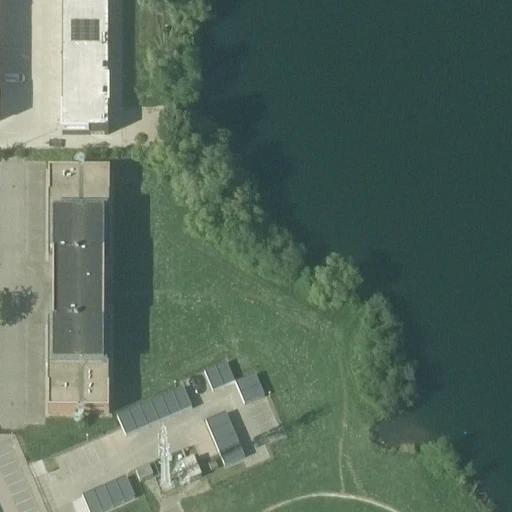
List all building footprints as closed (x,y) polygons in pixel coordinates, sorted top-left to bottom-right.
[(61,0),(62,136),(108,136),(107,0),(61,0)] [(47,263),(52,263),(103,264),(108,264),(108,174),(47,174),(47,263)] [(103,325),(103,264),(52,263),(52,324),(47,324),(47,414),(108,414),(108,325),(103,325)] [(226,363),(214,368),(223,389),(234,384),(226,363)] [(212,393),(223,389),(214,368),(203,373),(212,393)] [(255,375),(234,384),(239,395),(260,386),(255,375)] [(264,398),(260,386),(239,395),(244,406),(264,398)] [(172,393),(181,414),(192,409),(183,389),(172,393)] [(161,398),(169,419),(181,414),(172,393),(161,398)] [(150,403),(158,423),(169,419),(161,398),(150,403)] [(138,408),(147,428),(158,423),(150,403),(138,408)] [(138,408),(127,413),(136,433),(147,428),(138,408)] [(125,438),(136,433),(127,413),(116,417),(125,438)] [(204,422),(209,434),(229,425),(225,414),(204,422)] [(229,425),(209,434),(214,445),(234,436),(229,425)] [(234,436),(214,445),(218,456),(239,447),(234,436)] [(244,458),(239,447),(218,456),(223,467),(244,458)] [(201,479),(192,456),(181,461),(190,484),(201,479)] [(148,467),(134,472),(139,483),(152,478),(148,467)] [(126,478),(115,483),(123,504),(135,499),(126,478)] [(104,488),(112,508),(123,504),(115,483),(104,488)] [(92,493),(100,511),(103,511),(112,508),(104,488),(92,493)] [(87,511),(100,511),(92,493),(81,497),(87,511)]
